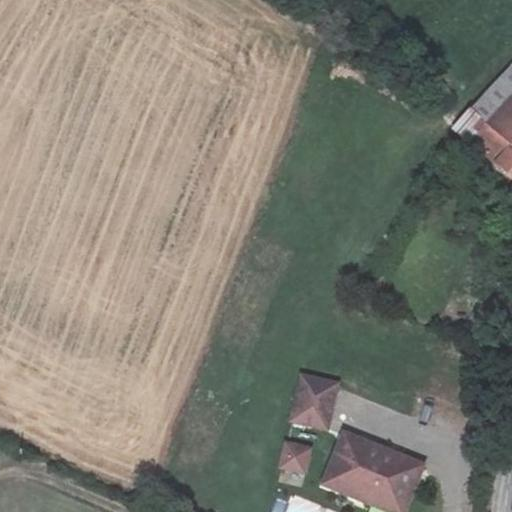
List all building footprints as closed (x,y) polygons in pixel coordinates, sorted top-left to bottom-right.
[(489,133),(511,107),(511,73),(472,118),(489,133)] [(511,107),(489,133),(470,154),(511,190),(511,107)] [(336,391),(301,383),(290,426),(324,435),(336,391)] [(401,511),(418,471),(339,437),(320,486),(384,511),(401,511)] [(277,468),(305,475),(312,448),(284,441),(277,468)]
